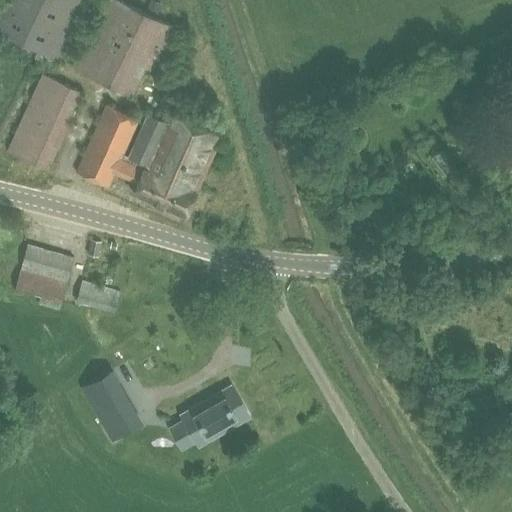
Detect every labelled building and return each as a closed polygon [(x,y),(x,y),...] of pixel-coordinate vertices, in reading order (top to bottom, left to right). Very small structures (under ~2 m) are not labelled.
[(0,0),(0,30),(59,59),(86,0),(0,0)] [(104,0),(73,66),(131,93),(144,65),(158,72),(179,28),(121,0),(104,0)] [(162,3),(154,0),(149,0),(145,9),(156,14),(162,3)] [(8,150),(47,168),(83,91),(43,73),(8,150)] [(133,192),(185,215),(196,191),(195,191),(220,136),(169,112),(165,120),(148,112),(129,156),(123,153),(139,118),(106,104),(76,171),(109,185),(115,172),(137,182),(133,192)] [(88,253),(97,255),(101,241),(91,239),(88,253)] [(40,303),(60,309),(67,280),(74,256),(27,243),(21,267),(15,288),(42,295),(40,303)] [(74,301),(114,312),(120,290),(81,278),(74,301)] [(263,419),(288,407),(262,356),(237,369),(263,419)] [(91,399),(113,386),(105,373),(83,386),(91,399)] [(185,419),(197,440),(199,443),(248,414),(231,386),(182,414),(185,419)] [(128,411),(106,424),(114,438),(136,425),(128,411)]
